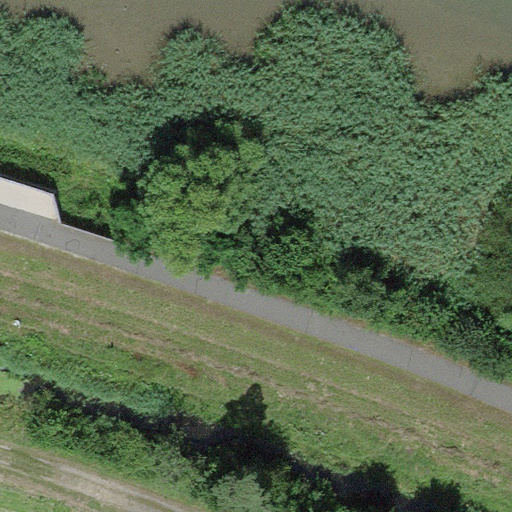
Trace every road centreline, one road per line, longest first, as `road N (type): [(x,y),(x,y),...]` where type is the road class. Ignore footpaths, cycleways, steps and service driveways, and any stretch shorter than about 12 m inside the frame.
road 1 (track): [(0,218),(511,398)]
road 2 (track): [(157,511),(0,456)]
